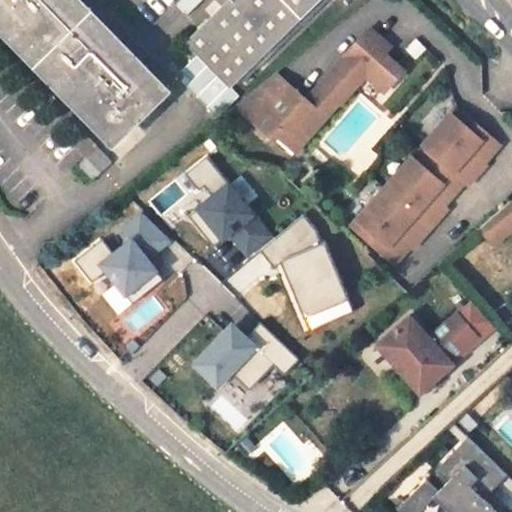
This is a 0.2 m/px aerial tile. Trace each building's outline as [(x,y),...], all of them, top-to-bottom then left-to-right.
[(74,0),(0,0),(0,26),(112,141),(131,122),(135,126),(148,114),(144,111),(164,91),(74,0)] [(236,79),(315,0),(232,0),(189,43),(230,85),(236,79)] [(315,0),(236,79),(242,85),(327,0),(315,0)] [(291,86),(257,124),(273,138),(282,127),(299,142),(336,98),(340,101),(365,72),(384,89),(403,68),(383,51),(389,43),(369,26),(306,99),(291,86)] [(212,72),(194,93),(218,114),(236,93),(212,72)] [(236,105),(257,124),(291,86),(276,72),(236,105)] [(282,127),(277,133),(298,151),(340,101),(336,98),(299,142),(282,127)] [(467,114),(459,106),(452,114),(461,121),(467,114)] [(502,144),(467,114),(461,121),(452,114),(436,132),(441,136),(430,148),(437,155),(425,168),(414,157),(398,175),(402,179),(380,205),(376,200),(359,219),(368,226),(362,232),(397,263),(409,250),(404,246),(408,241),(415,247),(448,208),(443,203),(447,198),(449,200),(467,180),(471,183),(488,165),(481,159),(486,154),(491,157),(502,144)] [(271,235),(207,155),(188,171),(201,188),(205,185),(214,196),(192,213),(206,231),(213,225),(223,238),(230,233),(248,254),(271,235)] [(99,172),(86,157),(78,165),(91,179),(99,172)] [(511,199),(498,212),(504,219),(486,235),(495,245),(511,229),(511,199)] [(498,212),(480,228),(486,235),(504,219),(498,212)] [(103,238),(76,259),(91,279),(105,268),(132,301),(149,287),(143,280),(157,269),(148,257),(170,240),(142,213),(123,228),(132,239),(115,252),(103,238)] [(206,231),(192,213),(190,215),(215,246),(223,238),(213,225),(206,231)] [(317,230),(304,214),(262,249),(275,264),(283,260),(306,315),(349,297),(325,242),(322,243),(317,230)] [(359,219),(354,225),(362,232),(368,226),(359,219)] [(275,264),(262,249),(261,250),(274,266),(282,263),(310,329),(354,311),(349,297),(306,315),(283,260),(275,264)] [(406,313),(374,342),(417,389),(449,361),(446,357),(473,333),(453,310),(426,335),(406,313)] [(246,336),(231,323),(189,366),(216,390),(231,376),(248,391),(273,363),(284,375),(297,360),(262,321),(246,336)] [(465,442),(469,437),(456,424),(451,428),(465,442)] [(491,491),(507,474),(469,437),(465,442),(437,470),(449,481),(440,491),(428,479),(398,509),(401,511),(419,511),(435,497),(449,511),(497,511),(484,498),(479,493),(486,487),(491,491)] [(491,491),(486,487),(479,493),(484,498),(491,491)]
